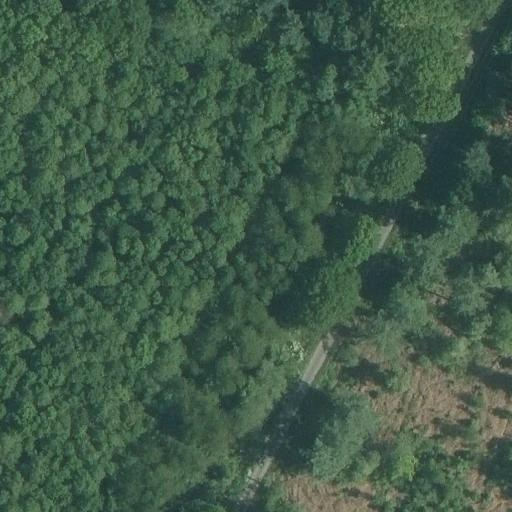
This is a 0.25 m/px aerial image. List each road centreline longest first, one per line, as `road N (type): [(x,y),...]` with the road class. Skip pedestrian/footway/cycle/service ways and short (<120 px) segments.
road 1 (unclassified): [(502,0),(231,511)]
road 2 (track): [(164,0),(434,128)]
